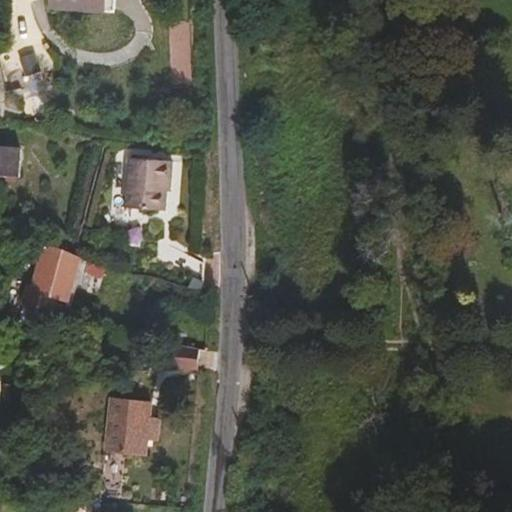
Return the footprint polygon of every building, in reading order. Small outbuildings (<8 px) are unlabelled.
[(114,11),(114,0),(50,0),(50,8),(114,11)] [(0,178),(21,178),(22,152),(0,150),(0,178)] [(168,193),(169,183),(172,183),(176,161),(133,154),(124,205),(165,211),(168,193)] [(201,279),(201,260),(167,246),(165,264),(201,279)] [(69,301),(78,267),(90,270),(92,264),(71,258),(38,250),(25,303),(41,308),(46,309),(50,296),(69,301)] [(71,258),(72,253),(65,252),(38,250),(71,258)] [(93,261),(72,253),(71,258),(92,264),(93,261)] [(153,356),(153,345),(138,346),(138,356),(153,356)] [(115,450),(121,399),(110,398),(103,449),(115,450)] [(146,453),(151,403),(121,399),(115,450),(146,453)]
